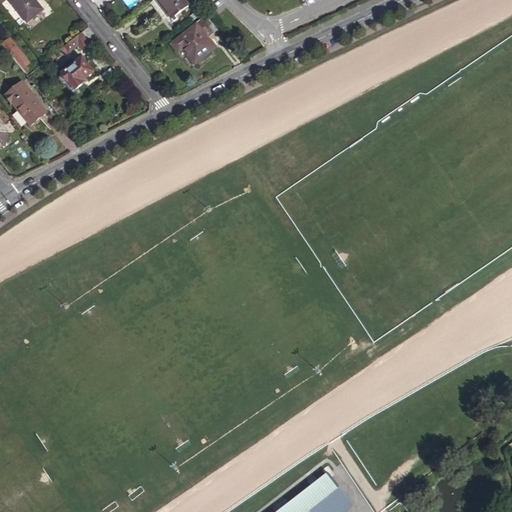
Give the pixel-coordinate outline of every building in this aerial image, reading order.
[(9,0),(27,22),(42,10),(34,0),(9,0)] [(187,5),(182,0),(155,0),(167,14),(164,17),(171,25),(177,20),(174,16),(187,5)] [(203,14),(200,10),(190,19),(193,23),(203,14)] [(219,32),(208,18),(177,42),(184,51),(189,48),(201,63),(218,49),(210,39),(219,32)] [(82,49),(96,37),(89,28),(65,47),(70,52),(79,45),(82,49)] [(3,46),(28,77),(31,74),(26,68),(30,64),(10,40),(3,46)] [(85,81),(96,73),(85,58),(83,59),(81,57),(74,63),(76,65),(64,76),(63,77),(62,79),(65,84),(68,85),(71,83),(77,91),(87,83),(85,81)] [(24,119),(35,128),(49,116),(24,86),(7,99),(24,119)] [(0,139),(0,148),(3,149),(8,145),(8,139),(6,135),(0,139)] [(326,473),(276,511),(309,511),(339,489),(326,473)] [(339,489),(309,511),(346,511),(353,507),(339,489)]
